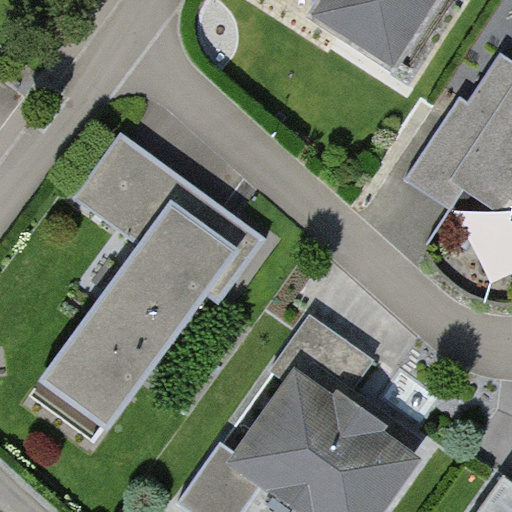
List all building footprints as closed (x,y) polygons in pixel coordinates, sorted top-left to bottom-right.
[(396,72),(441,0),(326,0),(313,20),(396,72)] [(451,111),(403,184),(450,214),(473,179),(511,203),(511,62),(502,56),(462,118),(451,111)] [(76,198),(140,246),(39,378),(112,433),(215,298),(219,302),(267,239),(127,132),(76,198)] [(391,511),(429,457),(298,366),(224,472),(282,511),(391,511)] [(511,511),(511,487),(503,481),(480,511),(511,511)]
